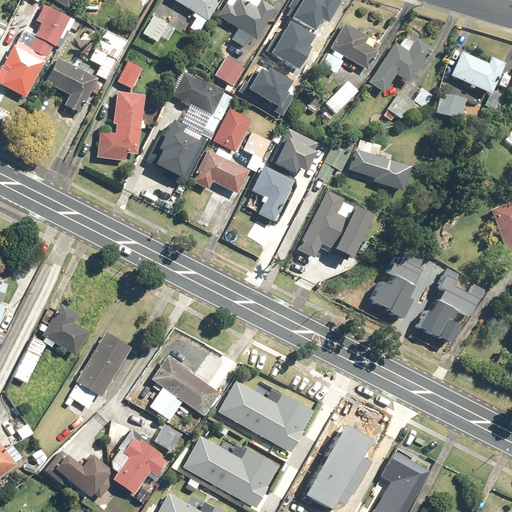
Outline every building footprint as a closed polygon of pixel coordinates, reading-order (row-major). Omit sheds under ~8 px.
[(49,0),(65,8),(69,0),(49,0)] [(168,0),(204,23),(218,0),(168,0)] [(253,0),(226,0),(215,18),(253,42),(272,11),(253,0)] [(294,8),(291,13),(318,28),(323,19),(330,22),(341,2),(337,0),(294,0),(291,6),(294,8)] [(45,60),(65,20),(44,9),(24,50),(45,60)] [(151,18),(142,35),(156,44),(166,27),(151,18)] [(278,33),(266,52),(297,71),(312,47),(310,46),(315,37),(290,21),(281,35),(278,33)] [(340,25),(326,50),(363,71),(377,46),(340,25)] [(105,78),(123,43),(102,32),(84,67),(105,78)] [(392,45),(364,83),(379,94),(391,77),(404,86),(429,50),(414,40),(404,54),(392,45)] [(0,88),(21,99),(39,63),(11,49),(0,70),(0,88)] [(460,53),(448,78),(486,97),(502,65),(486,58),(483,65),(460,53)] [(332,75),(339,63),(325,55),(318,67),(332,75)] [(231,88),(240,69),(221,59),(212,78),(231,88)] [(42,84),(66,96),(61,107),(77,114),(94,80),(54,60),(42,84)] [(129,91),(139,69),(126,63),(116,84),(129,91)] [(245,81),(238,93),(283,118),(295,96),(288,92),(294,82),(271,69),(269,73),(261,69),(259,72),(255,70),(248,83),(245,81)] [(182,73),(170,95),(211,117),(223,96),(182,73)] [(326,107),(335,114),(352,93),(343,86),(326,107)] [(397,95),(385,112),(398,121),(410,104),(397,95)] [(133,166),(140,99),(111,96),(108,130),(95,128),(91,161),(133,166)] [(440,96),(435,114),(455,119),(460,101),(440,96)] [(306,106),(298,102),(291,116),(299,120),(306,106)] [(209,140),(232,151),(247,121),(223,110),(209,140)] [(165,121),(143,164),(173,180),(196,137),(165,121)] [(281,126),(262,163),(288,175),(291,168),(301,173),(316,143),(281,126)] [(324,184),(330,171),(336,174),(347,157),(332,147),(322,161),(313,179),(324,184)] [(403,167),(351,150),(342,176),(394,193),(403,167)] [(246,172),(204,152),(189,183),(203,190),(205,186),(233,199),(246,172)] [(240,208),(269,223),(289,183),(260,168),(240,208)] [(342,261),(364,219),(349,211),(344,221),(335,217),(342,202),(324,193),(294,251),(310,260),(317,247),(342,261)] [(292,218),(301,201),(290,196),(282,213),(292,218)] [(511,204),(511,203),(485,212),(500,253),(511,249),(511,204)] [(424,309),(416,325),(447,340),(455,324),(449,321),(455,309),(466,315),(474,299),(477,299),(483,288),(471,282),(465,294),(449,286),(455,273),(447,269),(439,285),(443,287),(430,312),(424,309)] [(0,315),(9,287),(0,284),(0,315)] [(224,309),(208,301),(204,310),(220,318),(224,309)] [(58,307),(39,336),(71,356),(90,327),(58,307)] [(127,348),(103,334),(72,385),(96,399),(127,348)] [(11,378),(21,384),(40,348),(30,343),(11,378)] [(165,357),(147,384),(199,418),(217,391),(165,357)] [(231,383),(215,412),(287,451),(310,409),(282,394),(275,406),(231,383)] [(25,425),(13,431),(18,441),(31,435),(25,425)] [(179,437),(160,426),(150,443),(169,454),(179,437)] [(347,427),(309,494),(335,508),(338,502),(345,505),(371,460),(363,456),(372,441),(347,427)] [(194,435),(176,468),(255,509),(276,468),(241,449),(237,457),(194,435)] [(137,441),(107,482),(130,498),(145,477),(153,482),(167,462),(137,441)] [(389,480),(370,511),(372,511),(404,511),(431,467),(395,446),(379,474),(389,480)] [(37,450),(30,456),(37,466),(45,460),(37,450)] [(58,454),(42,475),(81,504),(106,470),(86,455),(76,468),(58,454)] [(0,457),(0,476),(9,470),(0,457)] [(196,511),(163,493),(152,511),(219,511),(211,507),(208,511),(196,511)]
